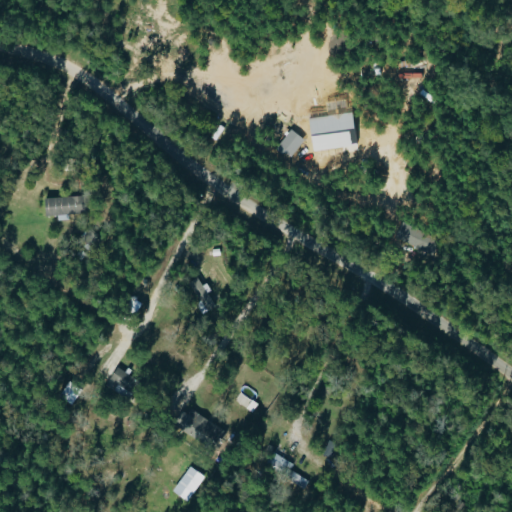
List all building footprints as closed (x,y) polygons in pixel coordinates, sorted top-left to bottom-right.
[(400,86),(422,87),(422,74),(400,73),(400,86)] [(307,139),(293,128),(279,148),(293,158),(307,139)] [(46,215),(91,213),(90,196),(46,198),(46,215)] [(432,255),(439,241),(402,223),(395,237),(432,255)] [(139,395),(146,383),(119,367),(112,380),(139,395)] [(75,403),(81,387),(66,382),(60,398),(75,403)] [(227,430),(194,408),(183,425),(197,436),(191,445),(208,457),(227,430)]
